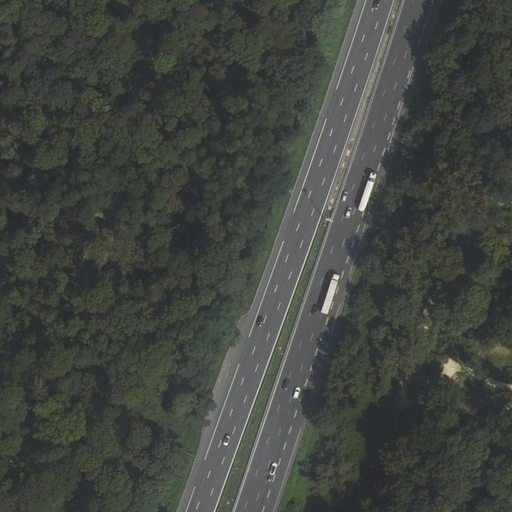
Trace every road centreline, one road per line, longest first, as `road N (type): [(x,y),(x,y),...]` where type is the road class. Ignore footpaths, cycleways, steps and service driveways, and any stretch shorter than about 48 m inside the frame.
road 1 (motorway): [(382,0),(199,511)]
road 2 (motorway): [(247,511),(418,0)]
